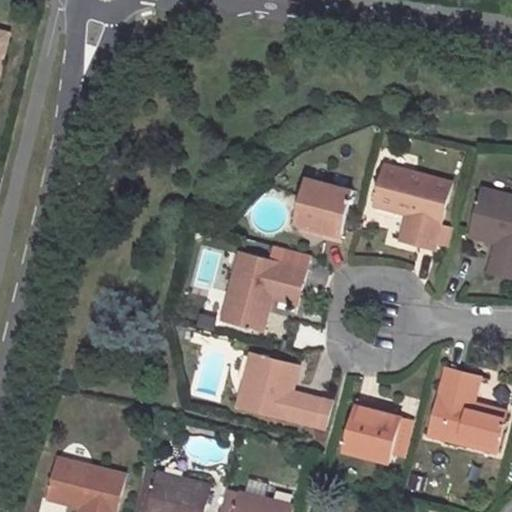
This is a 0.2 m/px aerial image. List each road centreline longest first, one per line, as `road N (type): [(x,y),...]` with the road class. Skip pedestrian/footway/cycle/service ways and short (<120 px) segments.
road 1 (tertiary): [(0,407),(103,0)]
road 2 (residential): [(511,40),(208,0)]
road 3 (residential): [(511,330),(372,329)]
